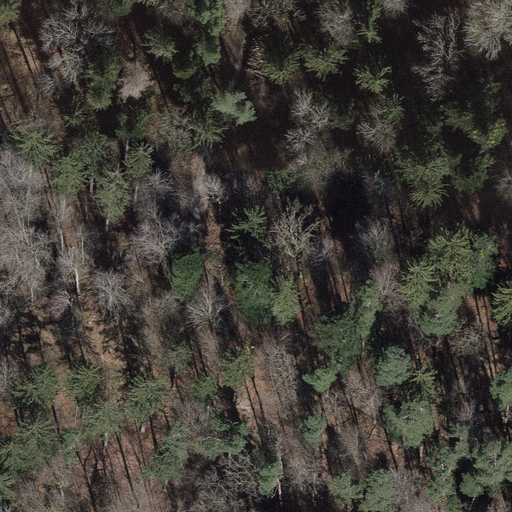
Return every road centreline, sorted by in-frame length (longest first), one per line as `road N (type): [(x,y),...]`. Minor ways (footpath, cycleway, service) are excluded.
road 1 (track): [(511,505),(433,445),(253,334),(199,259),(194,217),(249,0)]
road 2 (track): [(193,232),(53,284),(16,280),(0,287)]
road 3 (track): [(0,311),(63,416),(38,442),(0,430)]
road 4 (track): [(468,83),(343,0)]
